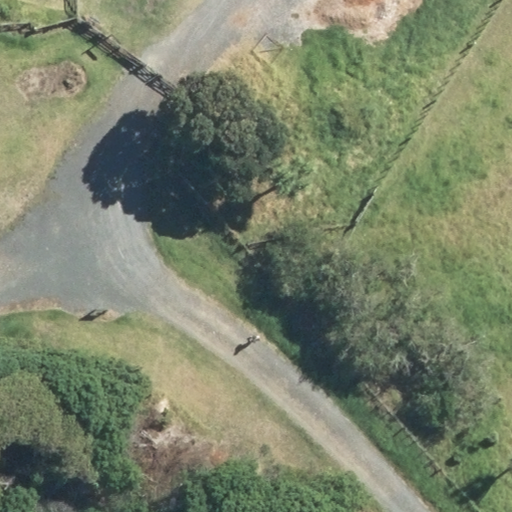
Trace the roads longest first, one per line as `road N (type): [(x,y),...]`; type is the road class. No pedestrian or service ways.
road 1 (track): [(121,247),(150,284),(260,361),(404,511)]
road 2 (track): [(178,85),(141,125),(114,180),(121,247)]
road 3 (track): [(121,247),(0,284)]
